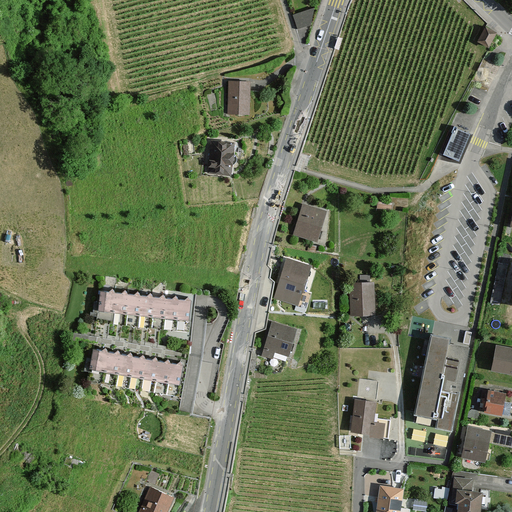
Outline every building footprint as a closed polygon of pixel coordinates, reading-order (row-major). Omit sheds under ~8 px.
[(311,8),(294,13),(299,27),(315,22),(311,8)] [(487,27),(477,43),(488,50),(498,34),(487,27)] [(250,83),(228,82),(229,114),(250,116),(250,83)] [(455,131),(444,155),(458,162),(469,137),(455,131)] [(231,141),(211,141),(210,175),(230,175),(231,141)] [(325,214),(302,205),(292,233),(315,241),(325,214)] [(285,262),(278,288),(302,294),(309,268),(285,262)] [(373,284),(349,284),(350,316),(373,316),(373,284)] [(195,298),(100,290),(97,321),(192,329),(195,298)] [(297,328),(272,320),(263,352),(288,360),(297,328)] [(450,339),(430,334),(412,415),(418,416),(416,423),(430,426),(432,417),(438,419),(436,427),(450,430),(466,360),(446,355),(450,339)] [(511,348),(495,346),(491,373),(511,375),(511,348)] [(184,360),(93,347),(88,382),(179,395),(184,360)] [(505,393),(485,391),(482,417),(502,419),(505,393)] [(377,401),(353,399),(350,435),(384,437),(385,423),(375,422),(377,401)] [(492,430),(467,425),(461,462),(486,466),(489,446),(492,430)] [(511,433),(492,430),(489,446),(511,450),(511,433)] [(474,476),(451,474),(447,511),(482,511),(485,491),(473,490),(474,476)] [(166,511),(174,496),(150,486),(138,511),(139,511),(166,511)] [(401,511),(403,488),(380,486),(377,511),(401,511)] [(415,507),(426,509),(427,503),(416,501),(415,507)]
